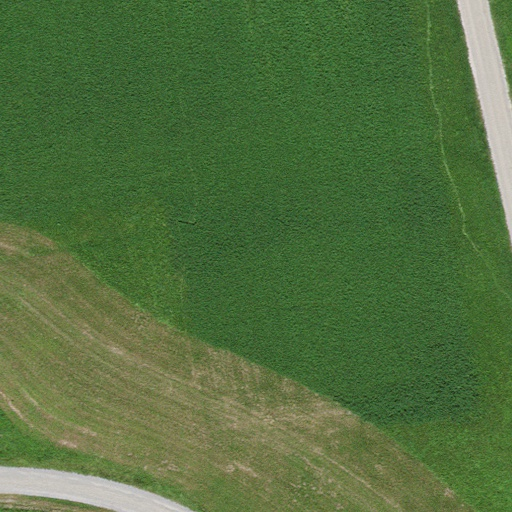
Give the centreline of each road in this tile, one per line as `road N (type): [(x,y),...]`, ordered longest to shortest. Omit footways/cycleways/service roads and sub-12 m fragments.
road 1 (track): [(511,178),(472,0)]
road 2 (residential): [(0,490),(69,492),(123,511)]
